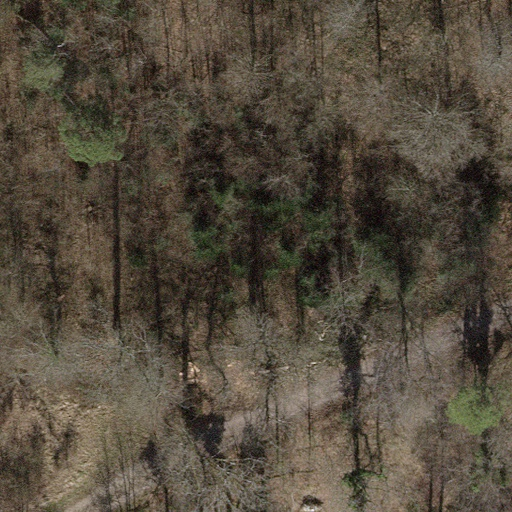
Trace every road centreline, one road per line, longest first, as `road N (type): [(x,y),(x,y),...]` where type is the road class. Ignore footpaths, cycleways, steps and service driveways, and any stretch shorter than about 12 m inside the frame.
road 1 (track): [(511,310),(141,477),(87,511)]
road 2 (track): [(141,477),(17,352),(0,316)]
